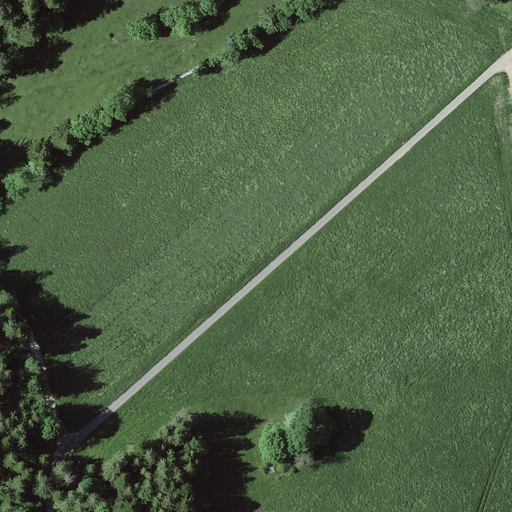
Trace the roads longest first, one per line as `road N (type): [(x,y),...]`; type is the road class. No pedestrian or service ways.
road 1 (unclassified): [(511,55),(65,450),(51,511)]
road 2 (track): [(73,443),(56,428),(25,341),(0,301)]
